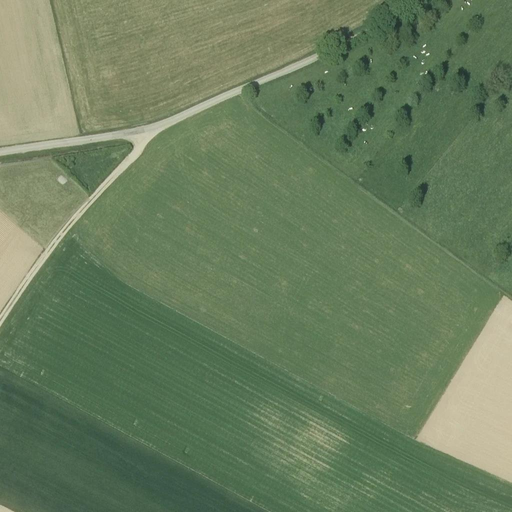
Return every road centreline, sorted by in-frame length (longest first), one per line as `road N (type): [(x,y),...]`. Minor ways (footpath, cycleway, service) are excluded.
road 1 (unclassified): [(0,152),(157,127),(425,0)]
road 2 (track): [(0,323),(76,217),(157,127)]
